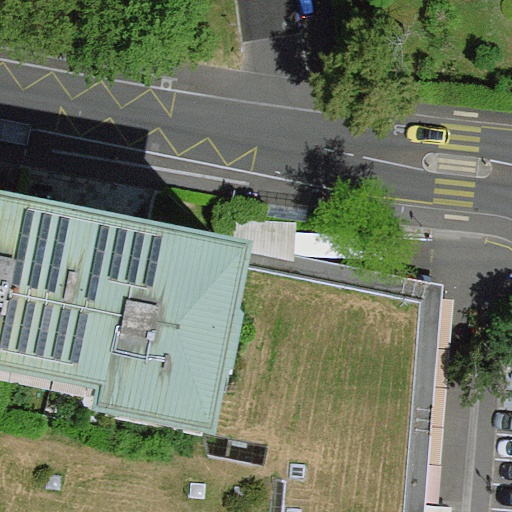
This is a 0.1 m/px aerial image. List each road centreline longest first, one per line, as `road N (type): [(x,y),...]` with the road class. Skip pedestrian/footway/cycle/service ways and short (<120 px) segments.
road 1 (residential): [(293,143),(0,93)]
road 2 (residential): [(511,168),(293,143)]
road 3 (residential): [(293,143),(273,0)]
